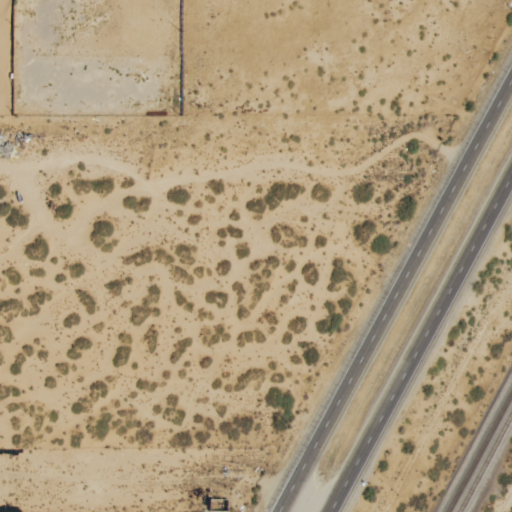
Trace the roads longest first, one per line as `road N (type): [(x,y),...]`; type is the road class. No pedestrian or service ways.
road 1 (trunk): [(511,78),(278,511)]
road 2 (trunk): [(327,511),(511,169)]
